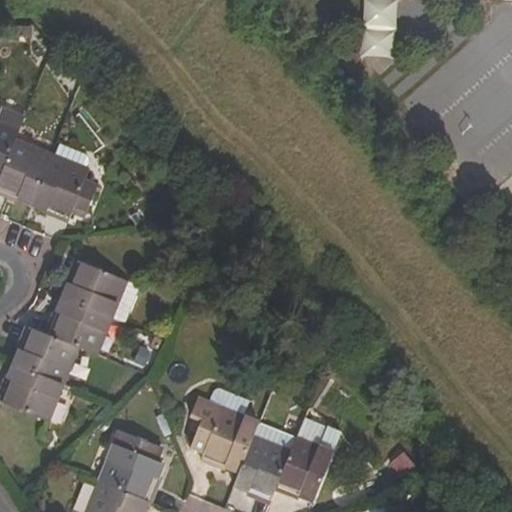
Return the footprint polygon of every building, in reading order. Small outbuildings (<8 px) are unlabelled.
[(32,37),(32,28),(13,28),(13,37),(32,37)] [(0,106),(0,179),(1,180),(16,142),(26,117),(0,106)] [(0,192),(33,206),(53,157),(16,142),(1,180),(0,181),(0,192)] [(89,156),(61,145),(56,158),(53,157),(33,206),(71,221),(76,209),(89,215),(101,186),(88,180),(91,172),(88,171),(92,162),(89,156)] [(129,282),(79,262),(64,300),(113,320),(129,282)] [(113,320),(64,300),(49,336),(80,349),(98,357),(113,320)] [(16,366),(64,386),(80,349),(49,336),(31,329),(16,366)] [(1,403),(49,423),(64,386),(16,366),(1,403)] [(217,424),(205,419),(192,450),(205,455),(204,458),(241,473),(261,425),(245,418),(251,402),(217,388),(210,405),(222,410),(217,424)] [(279,489),(315,503),(343,435),(307,421),(299,440),(279,489)] [(241,473),(235,487),(274,502),(279,489),(299,440),(261,425),(241,473)] [(165,465),(159,463),(165,449),(121,432),(100,483),(149,502),(165,465)] [(88,511),(145,511),(149,502),(100,483),(88,511)]
